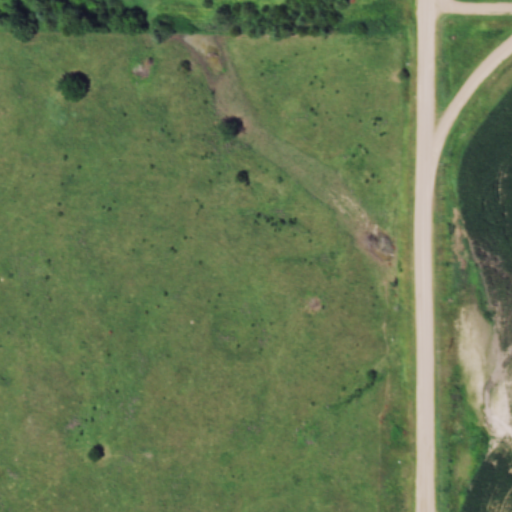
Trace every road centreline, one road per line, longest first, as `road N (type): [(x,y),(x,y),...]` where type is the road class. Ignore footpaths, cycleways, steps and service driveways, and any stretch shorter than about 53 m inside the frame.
road 1 (residential): [(427,511),(427,14)]
road 2 (residential): [(428,155),(479,78),(511,49)]
